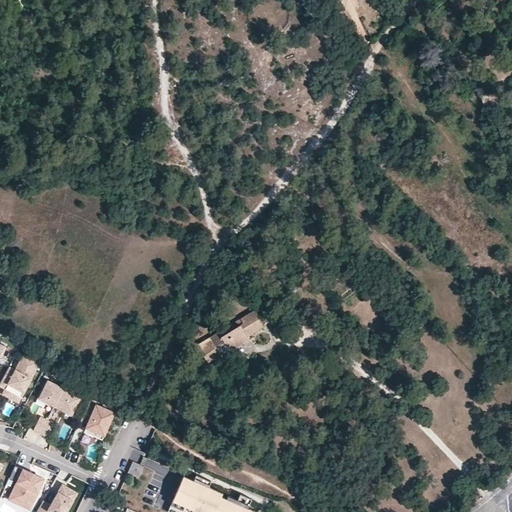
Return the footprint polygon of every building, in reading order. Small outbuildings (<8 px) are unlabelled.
[(499,105),(496,92),(481,95),(484,108),(499,105)] [(230,350),(249,338),(248,336),(264,326),(254,310),(241,318),(243,322),(233,328),(231,324),(200,343),(202,348),(200,349),(207,362),(221,354),(221,353),(228,349),(230,350)] [(233,328),(243,322),(241,318),(231,324),(233,328)] [(18,401),(39,361),(24,353),(15,371),(9,367),(0,383),(0,385),(6,388),(8,389),(6,395),(18,401)] [(54,406),(63,388),(63,387),(48,379),(38,398),(54,406)] [(72,415),(81,397),(63,388),(54,406),(72,415)] [(104,435),(114,412),(97,404),(98,401),(90,397),(79,421),(87,425),(86,427),(104,435)] [(41,434),(47,420),(40,416),(33,430),(41,434)] [(48,437),(54,423),(47,420),(41,434),(48,437)] [(104,435),(86,427),(84,431),(102,439),(104,435)] [(80,440),(88,442),(90,434),(82,432),(80,440)] [(139,477),(144,466),(133,461),(128,472),(139,477)] [(30,509),(44,478),(15,465),(9,478),(17,481),(9,499),(30,509)] [(257,511),(248,508),(252,498),(240,493),(238,499),(236,503),(232,501),(233,498),(228,495),(227,498),(221,496),(223,492),(209,486),(211,481),(196,474),(194,480),(183,475),(168,511),(257,511)] [(66,511),(77,492),(62,484),(55,496),(59,498),(57,503),(53,500),(51,504),(43,500),(36,511),(66,511)] [(121,503),(124,494),(119,492),(115,501),(121,503)]
